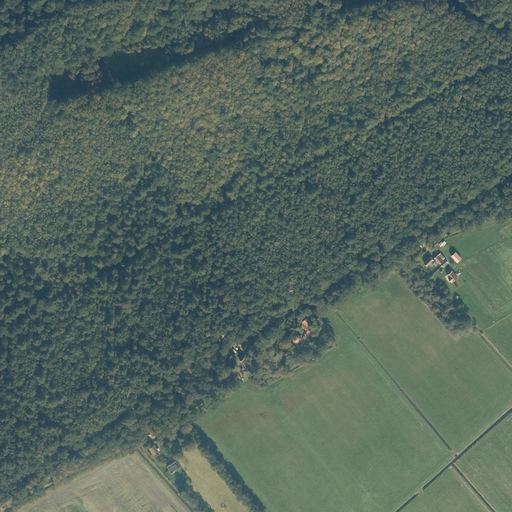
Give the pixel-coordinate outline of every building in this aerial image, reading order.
[(456,251),(451,255),(457,262),(461,258),(456,251)] [(433,263),(436,260),(439,263),(443,260),(438,254),(434,257),(434,258),(433,259),(430,256),(424,262),(427,266),(431,262),(433,263)] [(452,270),(447,274),(452,280),(457,276),(452,270)] [(292,337),(292,338),(292,339),(292,340),(293,340),(294,341),(294,342),(295,342),(296,342),(297,342),(299,342),(299,341),(300,341),(302,343),(309,334),(313,330),(308,326),(312,321),(307,316),(300,325),(304,329),(300,337),(298,335),(298,336),(297,335),(296,335),(295,335),(294,335),(293,336),(293,337),(292,337)] [(315,332),(311,335),(315,339),(313,341),(315,344),(316,342),(316,343),(323,338),(320,334),(318,335),(315,332)] [(249,358),(246,360),(245,357),(240,361),(243,366),(243,367),(242,367),(242,368),(242,369),(242,370),(243,370),(243,371),(244,371),(245,371),(245,370),(246,370),(246,371),(252,367),(254,371),(256,369),(249,358)] [(239,378),(243,375),(239,368),(235,370),(239,378)] [(154,445),(149,448),(154,457),(159,454),(154,445)] [(176,461),(167,467),(171,473),(180,467),(176,461)]
